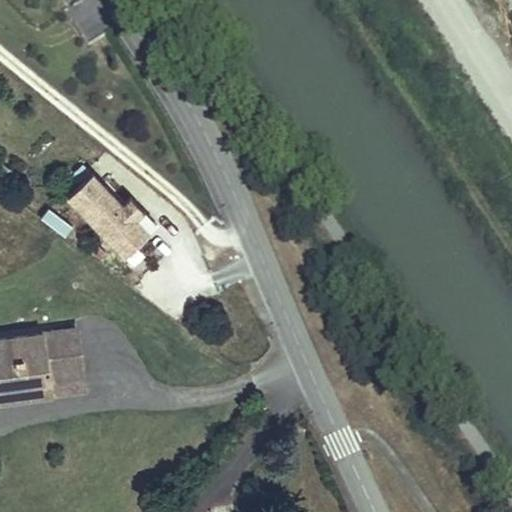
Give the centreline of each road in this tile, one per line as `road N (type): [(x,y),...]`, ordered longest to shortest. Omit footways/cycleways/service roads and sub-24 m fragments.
road 1 (residential): [(374,511),(223,165),(130,0)]
road 2 (unknown): [(248,225),(226,243),(208,236),(124,153),(0,54)]
